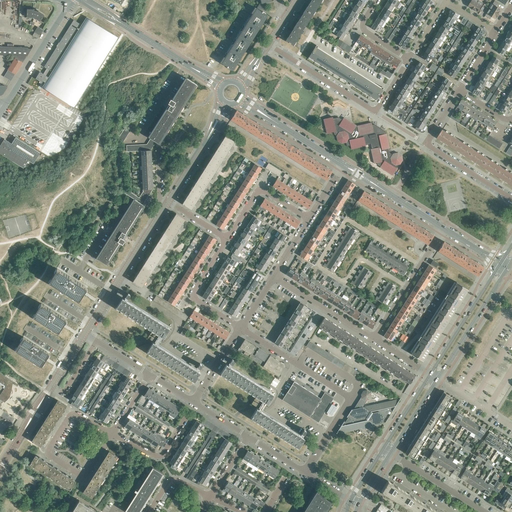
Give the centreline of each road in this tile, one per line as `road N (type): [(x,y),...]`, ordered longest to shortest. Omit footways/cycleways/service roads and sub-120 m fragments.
road 1 (residential): [(419,265),(348,220),(320,267),(343,281),(359,259),(383,272)]
road 2 (tertiary): [(205,74),(83,0)]
road 3 (secondary): [(436,378),(506,269)]
road 4 (residential): [(375,111),(268,43)]
road 5 (secondary): [(497,267),(430,374)]
road 6 (residential): [(239,327),(192,294),(226,238)]
road 7 (unclassified): [(2,106),(70,4)]
